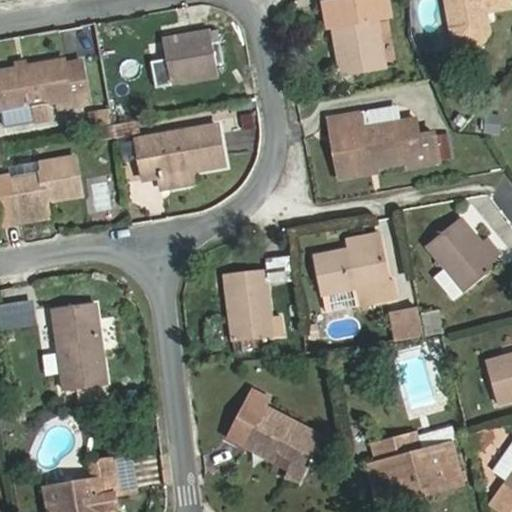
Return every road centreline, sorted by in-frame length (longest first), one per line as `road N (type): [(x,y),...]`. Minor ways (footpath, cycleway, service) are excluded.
road 1 (residential): [(153,255),(247,205),(276,150),(279,119),(261,34),(239,0)]
road 2 (residential): [(190,511),(153,255)]
road 3 (residential): [(0,264),(103,246),(153,255)]
road 4 (residential): [(144,0),(0,24)]
